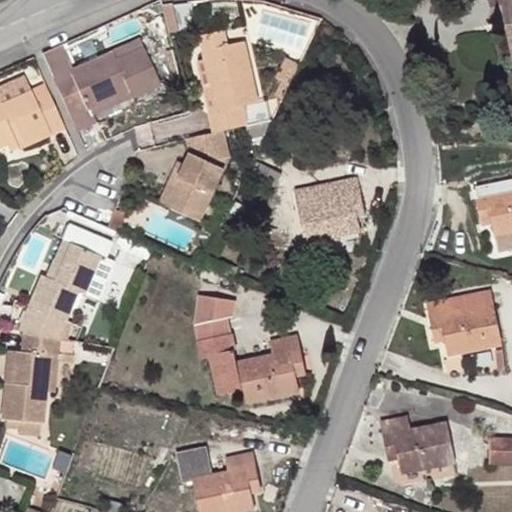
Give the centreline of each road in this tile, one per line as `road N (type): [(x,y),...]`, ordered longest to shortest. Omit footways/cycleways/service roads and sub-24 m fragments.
road 1 (residential): [(314,0),(337,10),(386,58),(414,127),(419,194),(301,511)]
road 2 (residential): [(126,140),(63,177),(10,236),(0,259)]
